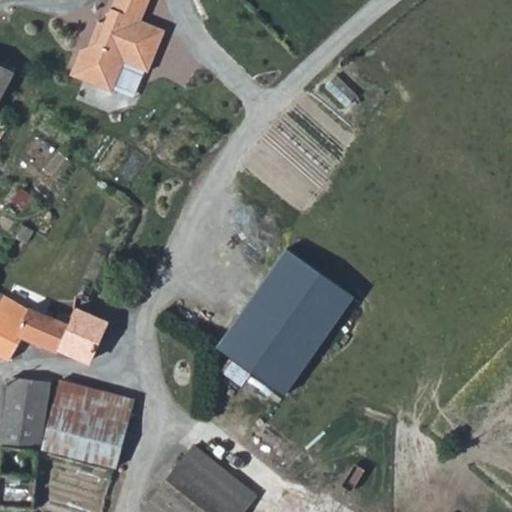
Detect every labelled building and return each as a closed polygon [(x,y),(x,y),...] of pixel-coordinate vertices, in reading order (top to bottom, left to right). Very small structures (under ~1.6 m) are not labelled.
[(151,72),(167,31),(145,22),(153,0),(115,0),(98,42),(84,48),(72,76),(116,92),(126,64),(151,72)] [(0,64),(0,98),(14,73),(0,64)] [(0,128),(6,132),(14,121),(3,114),(0,118),(0,128)] [(21,188),(13,200),(25,208),(33,197),(21,188)] [(34,231),(22,223),(15,233),(14,235),(26,242),(34,231)] [(96,252),(78,297),(88,301),(106,256),(96,252)] [(114,253),(111,259),(119,263),(122,257),(114,253)] [(224,352),(292,399),(325,351),(360,300),(292,253),(224,352)] [(59,353),(60,348),(72,316),(62,314),(59,321),(31,307),(29,310),(0,292),(0,356),(9,361),(23,338),(59,353)] [(75,309),(72,316),(60,348),(89,362),(107,323),(75,309)] [(12,377),(3,445),(39,452),(41,429),(45,430),(51,381),(12,377)] [(43,448),(117,466),(133,399),(60,381),(43,448)] [(242,511),(257,494),(195,444),(145,506),(152,511),(242,511)] [(0,506),(0,507),(35,511),(39,452),(3,445),(0,475),(0,506)]
